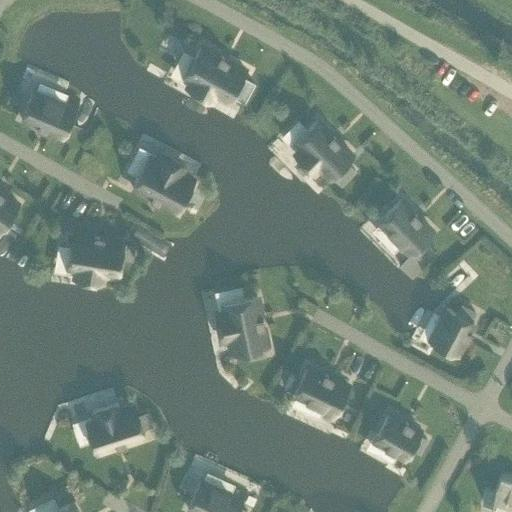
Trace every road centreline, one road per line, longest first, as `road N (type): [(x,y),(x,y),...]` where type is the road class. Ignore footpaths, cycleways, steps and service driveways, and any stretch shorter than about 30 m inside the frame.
road 1 (residential): [(194,0),(329,77),(511,240)]
road 2 (residential): [(309,317),(480,411)]
road 3 (residential): [(511,96),(343,0)]
road 4 (residential): [(0,142),(108,203)]
